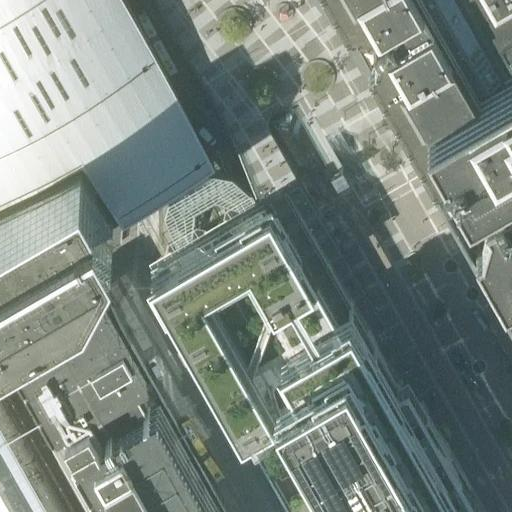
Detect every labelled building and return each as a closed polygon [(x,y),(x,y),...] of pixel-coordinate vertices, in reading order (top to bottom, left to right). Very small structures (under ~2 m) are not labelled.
[(142,182),(150,177),(202,148),(189,118),(168,78),(151,43),(132,10),(126,0),(0,0),(0,198),(20,185),(91,150),(108,179),(112,177),(121,194),(142,182)] [(177,0),(218,72),(236,105),(247,122),(248,126),(253,134),(254,135),(255,137),(256,138),(256,139),(257,140),(258,141),(259,142),(260,143),(262,144),(263,145),(264,146),(265,146),(266,147),(268,148),(269,148),(270,149),(271,150),(273,151),(274,151),(275,152),(276,153),(278,154),(279,154),(280,155),(281,156),(282,157),(283,157),(283,158),(284,159),(285,160),(286,160),(286,162),(287,163),(288,164),(317,147),(316,145),(315,143),(315,141),(314,140),(314,138),(314,136),(314,135),(314,134),(314,133),(314,132),(314,131),(314,130),(315,129),(315,128),(315,126),(316,125),(316,124),(316,123),(316,122),(317,121),(317,120),(317,119),(319,112),(321,106),(323,100),(324,93),(326,87),(327,85),(327,83),(328,81),(328,79),(329,77),(329,75),(330,73),(330,71),(331,69),(331,67),(331,64),(331,62),(330,60),(330,58),(329,56),(329,55),(328,53),(327,51),(326,50),(326,48),(316,31),(298,0),(177,0)] [(340,30),(353,53),(346,80),(365,112),(368,117),(384,107),(394,124),(416,163),(428,184),(440,177),(442,177),(453,180),(465,183),(467,182),(511,156),(511,0),(316,0),(324,10),(340,30)] [(89,256),(86,251),(107,210),(113,207),(124,201),(121,194),(112,177),(108,179),(91,150),(83,154),(77,157),(10,195),(0,200),(0,300),(2,299),(11,316),(0,322),(0,331),(55,430),(63,426),(111,511),(223,511),(158,397),(146,404),(135,385),(147,378),(146,376),(148,376),(147,375),(146,376),(145,374),(147,373),(134,352),(133,353),(132,351),(134,350),(133,350),(132,350),(131,349),(132,348),(120,327),(118,328),(118,326),(119,325),(119,324),(117,325),(117,324),(118,323),(106,306),(106,301),(104,302),(103,301),(105,300),(104,299),(103,300),(102,299),(104,298),(91,276),(90,277),(89,276),(91,275),(90,274),(89,275),(88,273),(85,275),(78,262),(89,256)] [(440,177),(428,184),(447,218),(511,331),(511,156),(465,183),(453,180),(442,177),(440,177)] [(337,169),(330,172),(335,180),(336,183),(348,177),(342,166),(337,169)] [(311,437),(354,511),(468,511),(350,304),(334,314),(269,199),(150,266),(240,426),(306,388),(328,427),(311,437)] [(155,397),(148,384),(142,387),(139,389),(146,402),(150,400),(155,397)] [(0,511),(47,511),(0,429),(0,511)]
